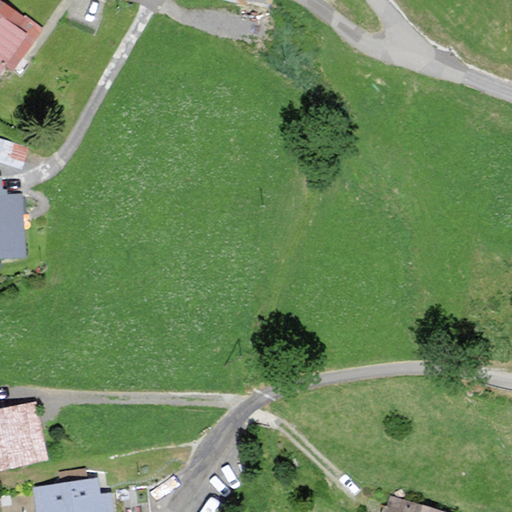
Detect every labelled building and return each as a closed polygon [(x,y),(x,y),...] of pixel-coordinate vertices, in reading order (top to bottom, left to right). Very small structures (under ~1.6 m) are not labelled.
[(42,30),(4,6),(0,10),(0,66),(6,57),(19,65),(42,30)] [(0,156),(27,162),(32,141),(0,133),(0,156)] [(0,251),(26,250),(20,194),(0,196),(0,251)] [(36,404),(0,410),(0,467),(47,458),(36,404)] [(94,482),(35,491),(38,511),(112,511),(110,497),(96,500),(94,482)] [(424,511),(391,502),(388,511),(424,511)]
